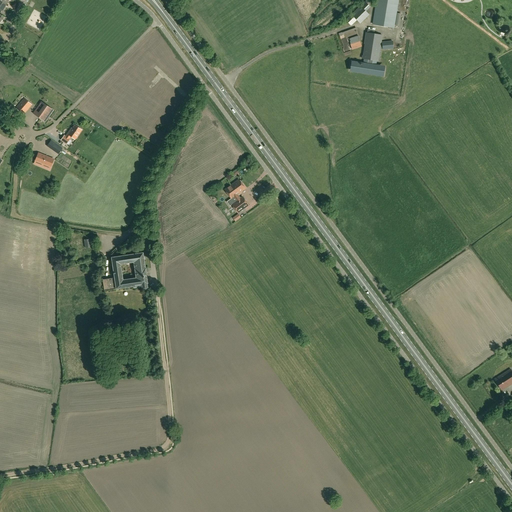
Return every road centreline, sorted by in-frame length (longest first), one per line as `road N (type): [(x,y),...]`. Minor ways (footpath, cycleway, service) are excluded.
road 1 (primary): [(511,485),(168,19)]
road 2 (unclassified): [(511,502),(205,87)]
road 3 (unclassified): [(511,468),(225,81)]
road 4 (track): [(0,475),(170,443),(156,293)]
road 5 (unclassified): [(156,293),(145,201),(205,87)]
road 6 (track): [(130,231),(15,214),(20,147)]
road 7 (unclassified): [(225,81),(266,52),(341,29)]
